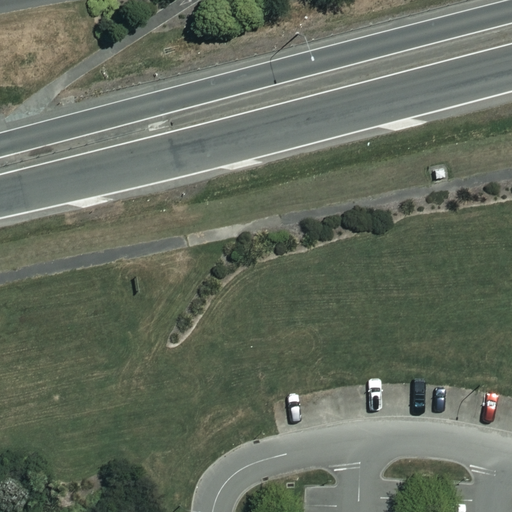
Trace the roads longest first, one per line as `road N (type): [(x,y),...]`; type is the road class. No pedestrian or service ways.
road 1 (trunk): [(272,126),(0,192)]
road 2 (trunk): [(0,141),(262,80)]
road 3 (trunk): [(262,80),(511,13)]
road 4 (trunk): [(511,64),(272,126)]
